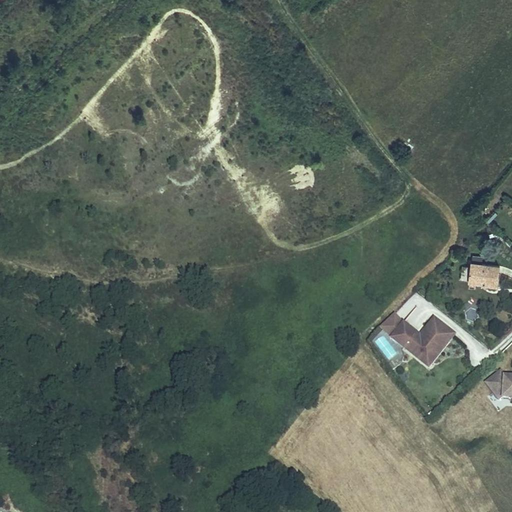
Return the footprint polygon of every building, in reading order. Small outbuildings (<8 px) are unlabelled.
[(482,284),(497,286),(500,266),(482,263),(471,262),(470,266),(469,280),(482,282),(482,284)] [(461,279),(469,280),(470,266),(462,265),(461,279)] [(395,313),(381,328),(392,339),(421,362),(428,352),(436,358),(441,351),(442,352),(455,337),(448,331),(449,330),(435,318),(421,336),(404,323),(395,313)] [(398,348),(384,357),(392,367),(405,357),(398,348)] [(421,362),(430,368),(442,352),(441,351),(436,358),(428,352),(421,362)] [(511,377),(506,377),(501,372),(487,384),(501,401),(504,398),(511,398),(511,377)]
